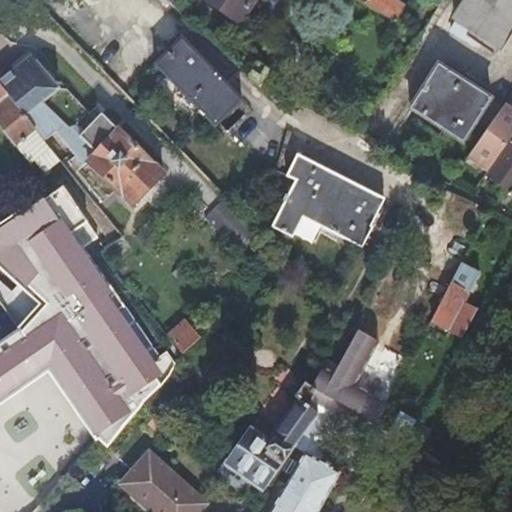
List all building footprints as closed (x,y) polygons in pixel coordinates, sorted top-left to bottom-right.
[(164,0),(168,3),(178,13),(186,0),(164,0)] [(268,0),(203,0),(240,25),(256,0),(261,0),(266,4),(268,0)] [(349,9),(358,15),(365,6),(355,0),(349,9)] [(365,6),(395,24),(405,8),(391,0),(354,0),(355,0),(365,6)] [(511,27),(511,0),(469,0),(455,24),(497,51),(511,27)] [(361,21),(388,38),(395,24),(365,6),(358,15),(361,21)] [(389,39),(397,25),(395,24),(388,38),(389,39)] [(258,65),(250,79),(258,83),(274,97),(292,67),(293,67),(297,60),(301,62),(310,49),(286,34),(277,48),(279,49),(266,70),(258,65)] [(336,34),(310,77),(327,87),(345,58),(343,57),(351,44),(336,34)] [(241,104),(181,41),(154,67),(200,114),(197,116),(201,119),(203,117),(214,129),(241,104)] [(0,89),(34,132),(44,144),(56,135),(76,159),(85,169),(89,165),(136,207),(166,175),(119,132),(119,133),(101,117),(96,123),(67,94),(60,94),(32,60),(4,82),(0,76),(0,89)] [(491,99),(438,65),(409,110),(463,143),(491,99)] [(0,89),(0,128),(15,148),(31,167),(35,164),(44,176),(60,163),(44,144),(34,132),(0,89)] [(393,126),(404,100),(384,91),(373,118),(393,126)] [(487,174),(511,139),(511,112),(506,108),(469,161),(487,174)] [(511,139),(487,174),(488,175),(511,142),(511,140),(511,139)] [(511,140),(511,142),(488,175),(487,178),(511,196),(511,140)] [(325,231),(362,249),(372,229),(370,229),(382,203),(297,160),(287,180),(296,185),(289,200),(287,200),(284,205),(286,205),(275,232),(295,241),(297,237),(317,245),(325,231)] [(17,333),(42,367),(93,441),(98,438),(106,447),(142,404),(161,384),(169,373),(173,363),(166,352),(159,359),(79,248),(96,237),(63,187),(2,225),(0,226),(0,266),(43,304),(17,333)] [(257,231),(228,201),(207,221),(238,254),(255,239),(257,231)] [(413,241),(399,235),(394,247),(408,254),(413,241)] [(459,268),(450,287),(431,324),(462,340),(477,313),(463,306),(468,296),(480,278),(459,268)] [(167,338),(183,358),(201,342),(186,323),(167,338)] [(0,511),(0,396),(42,367),(17,333),(0,345),(0,511)] [(344,410),(377,429),(380,423),(382,418),(351,401),(356,392),(352,390),(371,353),(351,343),(328,388),(315,381),(310,390),(315,393),(344,410)] [(172,374),(162,390),(174,401),(184,388),(172,374)] [(299,405),(310,390),(305,387),(295,402),(299,405)] [(174,401),(162,390),(149,408),(161,417),(174,401)] [(276,439),(276,438),(274,440),(259,429),(257,432),(234,464),(228,460),(219,474),(242,494),(250,484),(254,477),(268,487),(273,479),(309,429),(317,418),(306,410),(315,393),(310,390),(299,405),(276,439)] [(329,440),(344,410),(315,393),(306,410),(317,418),(309,429),(315,433),(329,440)] [(149,408),(146,413),(157,423),(161,417),(149,408)] [(380,423),(377,429),(404,445),(408,439),(380,423)] [(234,464),(257,432),(251,428),(228,460),(234,464)] [(315,433),(309,429),(273,479),(287,486),(303,455),(315,433)] [(198,511),(210,501),(155,447),(125,478),(153,506),(156,504),(163,511),(198,511)] [(303,455),(287,486),(272,511),(318,511),(338,475),(328,468),(329,467),(326,465),(325,467),(303,455)] [(254,477),(250,484),(263,493),(266,490),(268,487),(254,477)]
